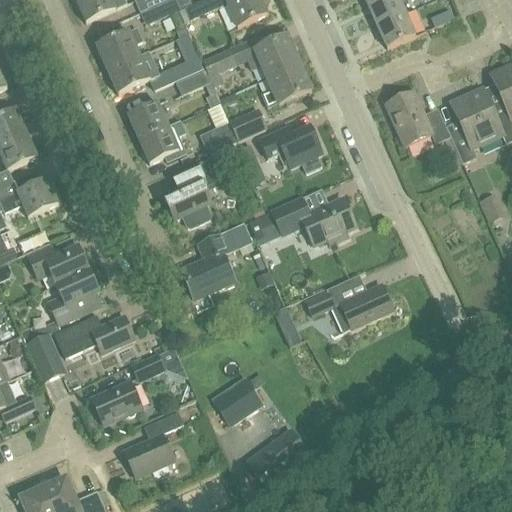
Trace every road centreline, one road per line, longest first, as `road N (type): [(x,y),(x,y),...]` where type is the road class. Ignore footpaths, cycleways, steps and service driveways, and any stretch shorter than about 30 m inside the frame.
road 1 (track): [(264,511),(464,368),(463,337)]
road 2 (residential): [(135,189),(84,208),(0,19)]
road 3 (residential): [(341,96),(503,36),(485,0)]
road 4 (residential): [(135,189),(54,0)]
road 5 (residential): [(0,469),(57,445),(78,451),(93,460),(118,511)]
road 6 (track): [(463,337),(396,211)]
road 7 (residential): [(396,211),(341,96)]
